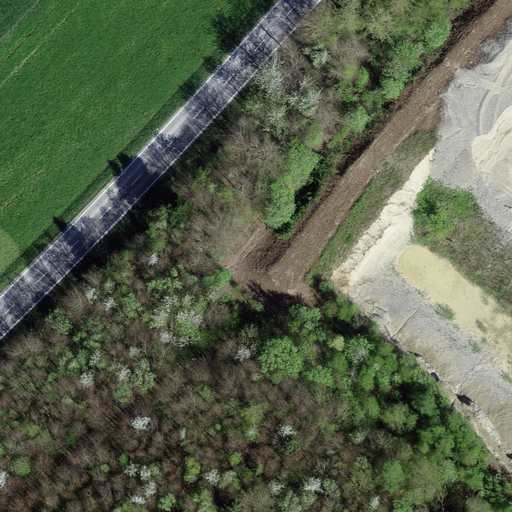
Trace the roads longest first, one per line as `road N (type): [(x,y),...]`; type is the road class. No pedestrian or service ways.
road 1 (secondary): [(0,325),(302,0)]
road 2 (track): [(249,314),(17,511)]
